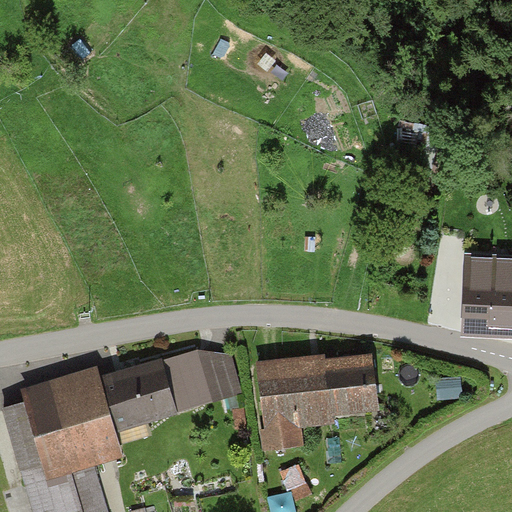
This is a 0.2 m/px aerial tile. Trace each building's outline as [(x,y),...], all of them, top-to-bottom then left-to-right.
[(511,259),(470,257),(464,338),(511,341),(511,259)] [(376,356),(260,364),(266,454),(304,451),(303,429),(335,427),(334,417),(380,414),(376,356)] [(166,360),(105,377),(121,432),(182,414),(166,360)] [(103,369),(24,391),(28,404),(50,480),(99,466),(128,457),(121,432),(105,377),(103,369)] [(50,480),(28,404),(5,411),(34,511),(113,511),(99,466),(50,480)] [(287,468),(293,495),(310,491),(305,465),(287,468)] [(272,495),(275,511),(298,511),(294,491),(272,495)]
